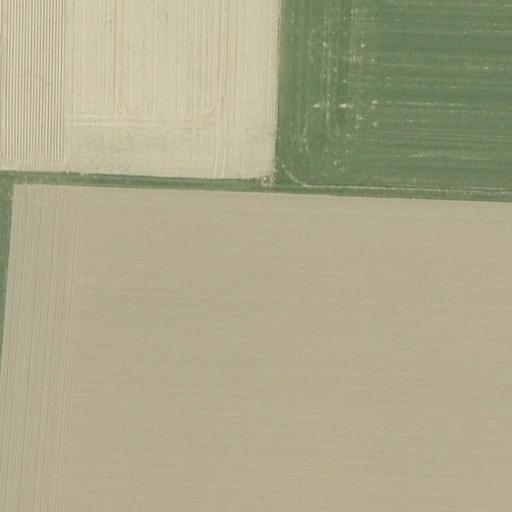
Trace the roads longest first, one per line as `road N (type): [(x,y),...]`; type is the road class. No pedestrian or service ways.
road 1 (track): [(0,179),(511,195)]
road 2 (track): [(61,181),(65,0)]
